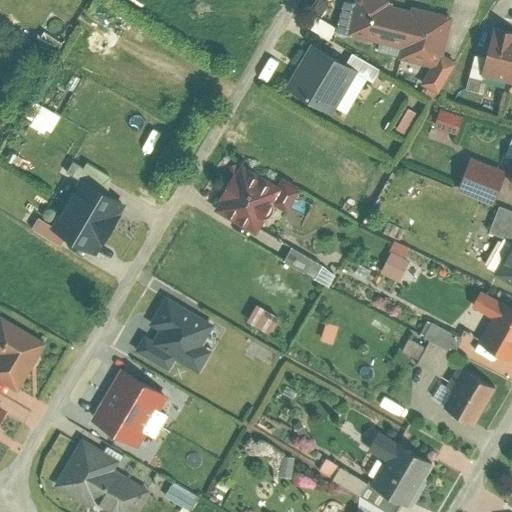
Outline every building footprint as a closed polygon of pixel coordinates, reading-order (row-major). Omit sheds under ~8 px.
[(407,0),(358,0),(351,31),(407,45),(417,3),(407,0)] [(456,12),(417,3),(407,45),(404,53),(443,63),(456,12)] [(511,29),(498,26),(486,75),(508,81),(511,63),(511,29)] [(287,85),(335,112),(359,68),(311,41),(287,85)] [(49,131),(58,112),(37,102),(28,121),(49,131)] [(433,121),(455,130),(461,115),(440,106),(433,121)] [(462,190),(497,204),(510,171),(475,157),(462,190)] [(216,203),(258,231),(288,186),(246,158),(216,203)] [(54,224),(99,253),(131,205),(86,175),(54,224)] [(511,230),(491,269),(511,279),(511,230)] [(287,246),(281,261),(329,282),(335,267),(287,246)] [(395,253),(385,268),(399,278),(410,262),(395,253)] [(494,314),(505,298),(483,283),(472,300),(494,314)] [(140,330),(199,369),(227,326),(169,287),(140,330)] [(480,336),(511,356),(511,302),(505,298),(494,314),(480,336)] [(254,303),(246,320),(272,332),(279,315),(254,303)] [(0,357),(21,326),(7,317),(0,326),(0,357)] [(428,337),(416,362),(433,371),(446,344),(453,348),(460,334),(426,317),(419,332),(428,337)] [(0,374),(20,387),(48,344),(21,326),(0,357),(0,374)] [(408,336),(401,348),(416,357),(423,345),(408,336)] [(106,392),(164,426),(179,399),(121,366),(106,392)] [(449,401),(480,422),(503,387),(472,366),(449,401)] [(164,426),(106,392),(91,418),(149,452),(164,426)] [(368,480),(408,506),(440,458),(400,432),(368,480)] [(57,480),(106,511),(138,511),(158,483),(86,435),(57,480)] [(190,506),(196,491),(171,481),(165,495),(190,506)]
